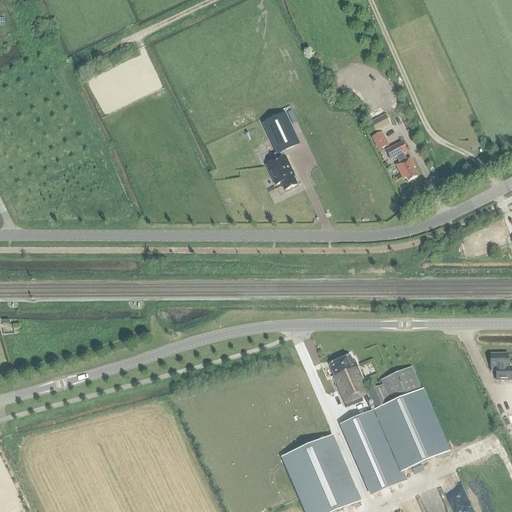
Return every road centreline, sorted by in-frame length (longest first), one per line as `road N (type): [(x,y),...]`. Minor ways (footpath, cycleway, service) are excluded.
road 1 (tertiary): [(0,234),(384,234),(437,220),(511,184)]
road 2 (tertiary): [(511,324),(249,329),(0,400)]
road 3 (track): [(370,0),(425,126),(480,165),(497,191)]
road 4 (track): [(77,64),(212,0)]
